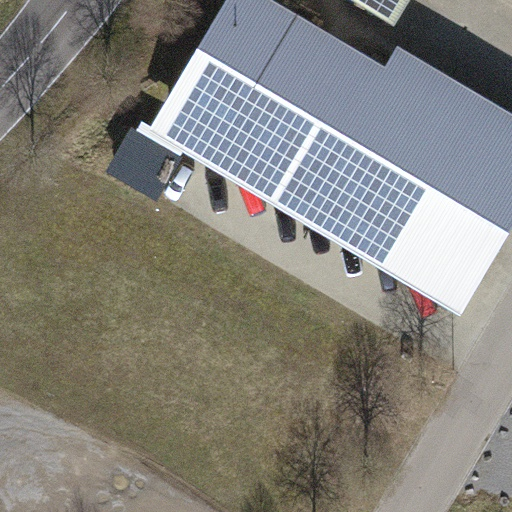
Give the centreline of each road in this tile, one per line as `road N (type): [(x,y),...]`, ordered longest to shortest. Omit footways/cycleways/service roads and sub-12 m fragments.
road 1 (residential): [(415,511),(511,350)]
road 2 (secondary): [(0,91),(80,0)]
